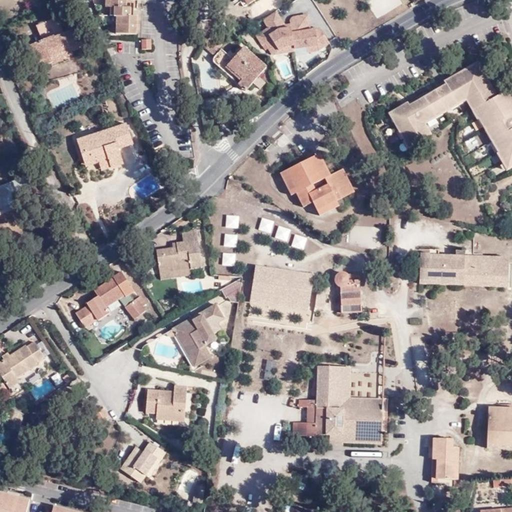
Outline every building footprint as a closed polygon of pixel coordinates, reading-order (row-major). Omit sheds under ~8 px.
[(115,6),(115,14),(114,25),(114,32),(136,33),(137,16),(136,17),(131,16),(131,7),(128,7),(128,0),(111,0),(111,6),(115,6)] [(400,0),(369,0),(367,2),(377,19),(403,3),(400,0)] [(268,29),(258,36),(272,58),(320,52),(330,45),(320,28),(309,16),(291,18),(284,21),(277,12),(264,22),(268,29)] [(71,54),(72,56),(87,50),(78,28),(65,34),(59,20),(40,28),(45,43),(33,47),(40,67),(71,54)] [(227,43),(218,33),(215,34),(210,36),(204,42),(215,53),(227,43)] [(142,48),(151,49),(152,40),(142,40),(142,48)] [(264,70),(243,46),(233,56),(224,64),(238,80),(234,83),(241,90),(264,70)] [(224,64),(233,56),(229,51),(216,63),(234,83),(238,80),(224,64)] [(71,54),(40,67),(41,71),(73,59),(72,56),(71,54)] [(478,73),(474,67),(469,70),(472,76),(478,73)] [(478,111),(487,105),(489,104),(485,98),(479,88),(476,82),(472,76),(469,70),(457,78),(461,84),(478,111)] [(476,82),(481,78),(478,73),(472,76),(476,82)] [(461,84),(457,78),(450,82),(453,88),(461,84)] [(479,88),(485,85),(481,78),(476,82),(479,88)] [(447,88),(448,91),(453,88),(450,82),(445,85),(447,88)] [(464,106),(470,116),(475,112),(478,111),(461,84),(453,88),(461,102),(464,106)] [(485,98),(491,95),(485,85),(479,88),(485,98)] [(429,99),(431,102),(448,91),(447,88),(429,99)] [(492,102),(504,121),(511,116),(511,106),(510,103),(505,94),(494,101),(492,102)] [(485,98),(489,104),(492,102),(494,101),(491,95),(485,98)] [(413,109),(415,112),(431,102),(429,99),(413,109)] [(504,121),(492,102),(489,104),(487,105),(499,125),(504,121)] [(450,107),(453,112),(459,109),(456,103),(450,107)] [(487,105),(478,111),(475,112),(480,121),(481,120),(485,127),(479,130),(482,135),(484,140),(491,136),(495,142),(501,152),(507,162),(511,170),(511,169),(511,145),(505,135),(499,125),(487,105)] [(424,128),(415,112),(413,109),(407,112),(418,131),(424,128)] [(413,150),(426,143),(418,131),(407,112),(406,110),(393,117),(397,124),(403,133),(407,140),(413,150)] [(475,112),(470,116),(475,124),(480,121),(475,112)] [(397,124),(393,117),(388,120),(392,127),(397,124)] [(428,121),(431,125),(437,122),(434,117),(428,121)] [(480,121),(475,124),(479,130),(485,127),(481,120),(480,121)] [(505,135),(511,132),(504,121),(499,125),(505,135)] [(397,136),(403,133),(397,124),(392,127),(397,136)] [(128,126),(78,141),(86,163),(99,159),(108,157),(111,168),(125,164),(121,151),(135,146),(128,126)] [(426,143),(431,140),(425,129),(424,128),(418,131),(426,143)] [(402,144),(407,140),(403,133),(397,136),(402,144)] [(491,136),(484,140),(488,145),(495,142),(491,136)] [(408,154),(413,150),(407,140),(402,144),(408,154)] [(495,156),(501,152),(495,142),(488,145),(495,156)] [(500,166),(507,162),(501,152),(495,156),(500,166)] [(319,164),(325,161),(322,155),(316,158),(319,164)] [(99,159),(101,164),(103,171),(111,168),(108,157),(99,159)] [(314,204),(319,211),(327,207),(336,203),(344,199),(337,186),(317,196),(312,186),(316,184),(327,179),(323,171),(328,168),(325,161),(319,164),(316,158),(288,172),(291,178),(284,181),(288,189),(293,187),(297,195),(300,201),(311,196),(314,204)] [(99,159),(86,163),(87,168),(101,164),(99,159)] [(507,162),(500,166),(505,174),(511,170),(507,162)] [(327,179),(332,176),(328,168),(323,171),(327,179)] [(332,176),(336,183),(337,186),(344,199),(356,193),(345,170),(332,176)] [(291,178),(288,172),(281,175),(284,181),(291,178)] [(26,178),(0,187),(0,208),(11,205),(10,201),(15,199),(13,194),(30,188),(26,178)] [(317,196),(337,186),(336,183),(319,191),(316,184),(312,186),(317,196)] [(293,187),(288,189),(292,197),(297,195),(293,187)] [(311,196),(300,201),(304,209),(314,204),(311,196)] [(327,207),(329,212),(339,207),(336,203),(327,207)] [(327,207),(319,211),(321,216),(329,212),(327,207)] [(225,228),(239,228),(239,215),(226,215),(225,228)] [(271,233),(274,220),(262,217),(258,230),(271,233)] [(277,226),(276,239),(289,240),(290,227),(277,226)] [(419,229),(408,227),(400,231),(398,241),(402,249),(411,251),(421,247),(423,237),(419,229)] [(225,233),(223,245),(236,248),(238,235),(225,233)] [(304,249),(308,237),(295,233),(291,245),(304,249)] [(177,255),(172,256),(156,258),(159,281),(202,275),(196,237),(181,239),(183,249),(177,250),(177,255)] [(222,252),(222,265),(236,265),(236,252),(222,252)] [(465,283),(465,287),(509,289),(510,266),(422,262),(421,281),(465,283)] [(315,272),(257,264),(252,300),(310,309),(315,272)] [(341,304),(342,310),(351,309),(351,313),(362,313),(360,275),(349,275),(348,274),(346,273),(343,273),(341,273),(338,274),(336,276),(335,278),(334,280),(333,282),(334,285),(334,287),(336,289),(338,291),(338,304),(341,304)] [(137,296),(124,275),(97,294),(101,301),(90,308),(91,310),(78,318),(88,333),(114,317),(110,311),(128,300),(129,301),(137,296)] [(241,300),(241,275),(222,275),(222,300),(241,300)] [(317,307),(326,308),(327,297),(330,297),(331,293),(332,284),(323,283),(322,291),(321,291),(321,293),(320,294),(319,295),(317,307)] [(330,297),(327,297),(326,308),(333,309),(335,293),(331,293),(330,297)] [(218,304),(227,318),(233,313),(225,299),(218,304)] [(143,301),(128,312),(137,324),(149,315),(146,310),(149,308),(143,301)] [(203,317),(204,320),(207,324),(195,331),(192,327),(190,324),(177,332),(200,371),(214,363),(207,351),(217,345),(214,340),(222,335),(218,329),(227,324),(217,309),(203,317)] [(204,320),(192,327),(195,331),(207,324),(204,320)] [(29,323),(18,330),(25,341),(36,335),(29,323)] [(177,332),(173,335),(177,342),(196,373),(200,371),(177,332)] [(344,344),(322,341),(320,356),(342,359),(344,344)] [(28,348),(27,346),(11,357),(5,360),(0,363),(0,376),(4,382),(0,384),(0,396),(0,397),(20,384),(18,380),(39,366),(38,365),(45,359),(35,343),(28,348)] [(275,383),(276,359),(260,358),(260,383),(275,383)] [(343,432),(383,433),(383,412),(339,410),(341,368),(318,367),(318,398),(308,398),(307,437),(319,438),(319,436),(343,436),(343,432)] [(346,368),(341,368),(339,410),(383,412),(383,407),(344,405),(346,368)] [(166,423),(194,428),(198,395),(185,393),(184,400),(159,396),(156,419),(167,420),(166,423)] [(511,404),(490,404),(490,450),(511,450),(511,404)] [(108,420),(103,411),(94,418),(99,426),(108,420)] [(19,421),(14,417),(11,423),(16,426),(19,421)] [(446,460),(445,485),(465,485),(467,450),(461,450),(461,441),(442,441),(441,460),(446,460)] [(146,458),(136,451),(122,471),(143,487),(155,471),(162,461),(165,463),(170,456),(155,446),(148,455),(146,458)] [(136,451),(146,458),(148,455),(139,448),(136,451)] [(165,463),(162,461),(155,471),(158,473),(165,463)] [(22,511),(25,500),(0,494),(0,511),(22,511)]
